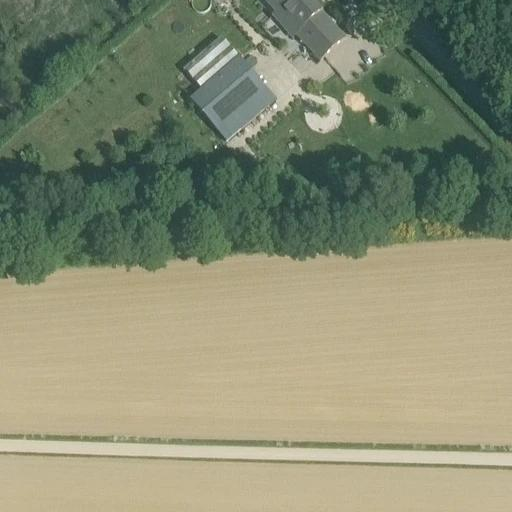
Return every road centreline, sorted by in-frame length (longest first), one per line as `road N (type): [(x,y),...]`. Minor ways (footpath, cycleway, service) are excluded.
road 1 (unclassified): [(0,443),(511,458)]
road 2 (unclassified): [(511,130),(396,0)]
